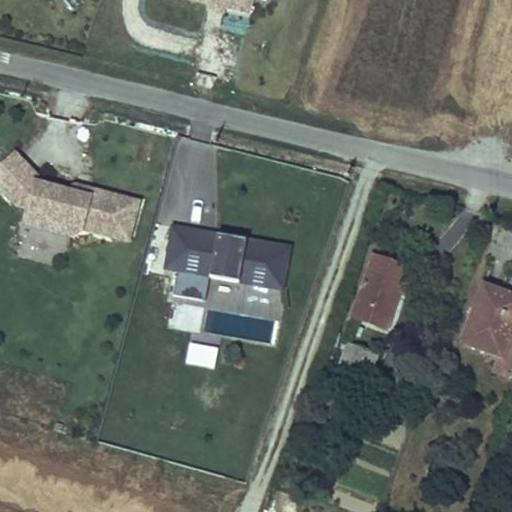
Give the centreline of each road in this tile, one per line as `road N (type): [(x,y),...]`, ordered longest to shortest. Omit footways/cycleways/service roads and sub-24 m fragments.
road 1 (unclassified): [(0,48),(511,175)]
road 2 (unknown): [(394,145),(268,511)]
road 3 (track): [(436,155),(477,0)]
